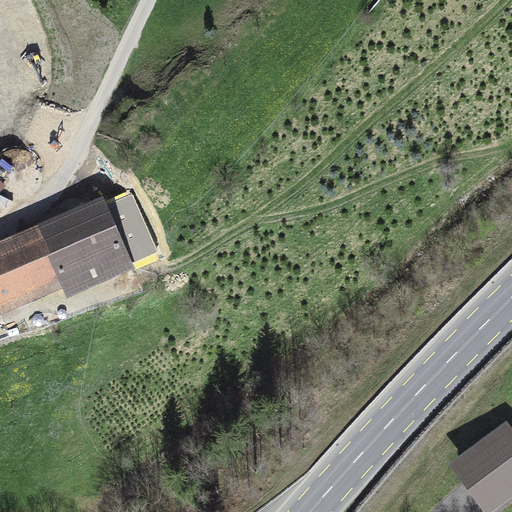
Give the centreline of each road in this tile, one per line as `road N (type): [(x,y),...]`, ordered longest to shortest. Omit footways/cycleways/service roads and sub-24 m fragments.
road 1 (primary): [(309,511),(511,296)]
road 2 (unclassified): [(149,0),(70,174),(0,230)]
